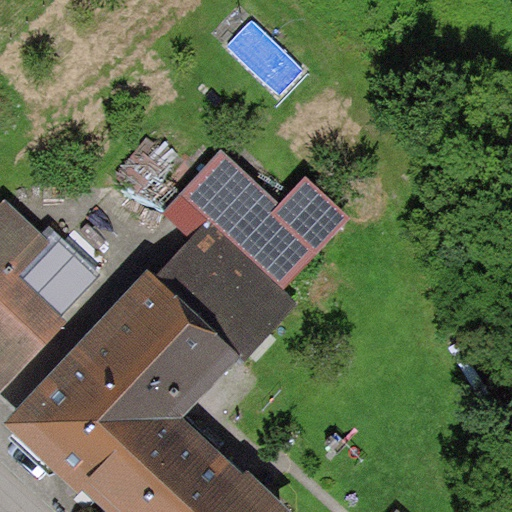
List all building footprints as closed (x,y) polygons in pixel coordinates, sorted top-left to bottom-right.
[(220,130),(186,100),(142,142),(126,189),(153,207),(213,140),(220,130)] [(204,210),(150,266),(228,339),(239,349),(280,305),(250,277),(264,262),(233,233),(272,192),(219,142),(178,186),(204,210)] [(0,367),(55,309),(4,261),(34,230),(0,198),(0,367)] [(45,218),(34,230),(4,261),(55,309),(96,265),(45,218)] [(20,406),(86,468),(155,393),(168,404),(228,339),(150,266),(20,406)] [(236,468),(168,404),(155,393),(86,468),(133,511),(256,511),(277,489),(245,459),(236,468)]
